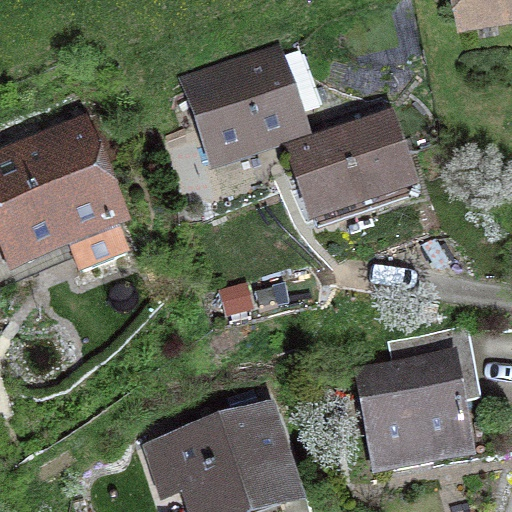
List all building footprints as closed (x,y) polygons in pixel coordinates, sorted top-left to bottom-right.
[(511,0),(460,0),(463,16),(511,7),(511,0)] [(213,160),(280,137),(312,221),(412,187),(389,120),(305,148),(275,59),(189,88),(213,160)] [(65,237),(80,273),(125,254),(77,140),(0,172),(0,244),(7,261),(65,237)] [(390,343),(395,370),(397,379),(468,365),(462,329),(390,343)] [(468,365),(397,379),(395,370),(364,376),(382,471),(492,450),(482,396),(474,398),(468,365)] [(263,419),(178,447),(199,511),(239,511),(289,496),(263,419)]
